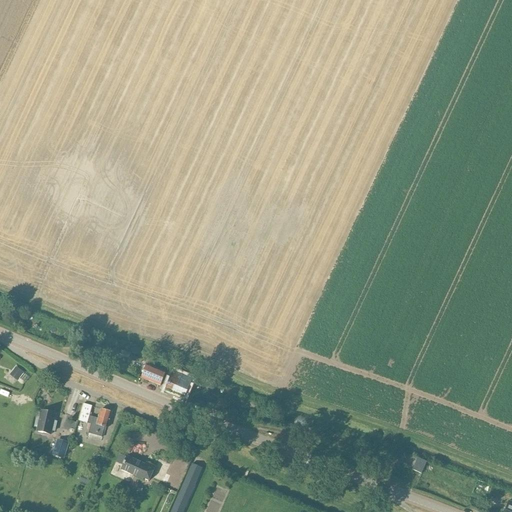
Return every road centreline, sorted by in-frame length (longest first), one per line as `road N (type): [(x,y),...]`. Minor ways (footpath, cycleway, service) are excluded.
road 1 (tertiary): [(444,511),(0,334)]
road 2 (track): [(178,430),(365,511)]
road 3 (track): [(237,431),(268,428),(368,457),(390,448),(404,426)]
